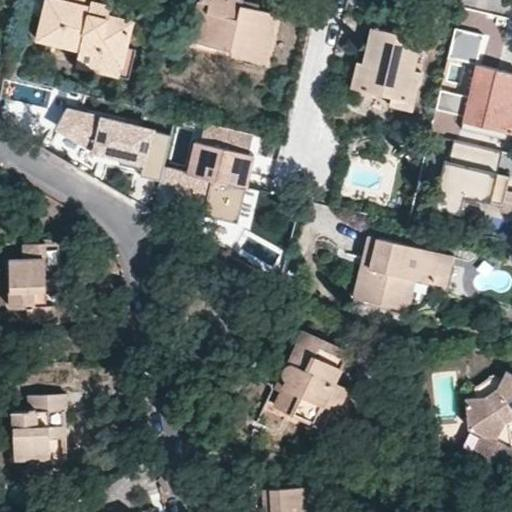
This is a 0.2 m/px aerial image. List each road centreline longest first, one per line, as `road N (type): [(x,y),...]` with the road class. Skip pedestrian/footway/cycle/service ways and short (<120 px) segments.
road 1 (residential): [(186,511),(138,237),(0,145)]
road 2 (residential): [(310,162),(302,115),(333,0)]
